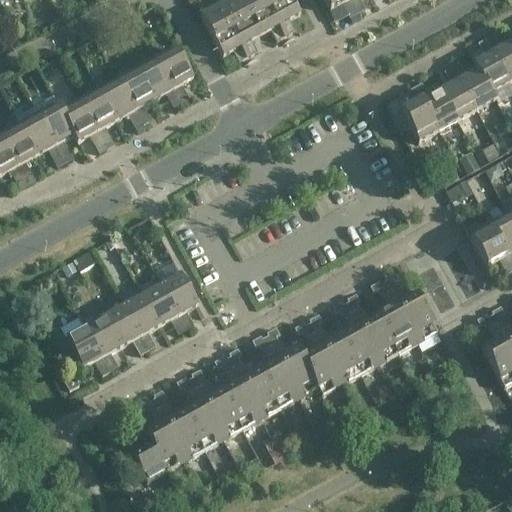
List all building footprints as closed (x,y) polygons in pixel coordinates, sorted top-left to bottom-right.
[(261,40),(239,0),(237,0),(200,21),(223,61),(233,55),(239,66),(258,55),(252,45),(261,40)] [(300,18),(289,0),(239,0),(261,40),(271,34),(277,45),(296,35),(290,24),(300,18)] [(357,17),(347,0),(321,0),(330,15),(342,8),(349,22),(357,17)] [(347,0),(357,17),(365,13),(358,0),(347,0)] [(511,85),(511,46),(501,52),(493,38),(485,43),(510,87),(511,85)] [(510,87),(485,43),(477,47),(485,61),(473,67),(477,74),(478,74),(491,97),(492,97),(510,87)] [(193,83),(176,52),(156,63),(181,107),(189,103),(181,90),(193,83)] [(181,107),(156,63),(137,74),(154,104),(165,98),(173,112),(181,107)] [(478,74),(477,74),(467,80),(459,66),(451,70),(476,115),(496,104),(492,97),(491,97),(478,74)] [(476,115),(451,70),(443,75),(451,88),(440,95),(457,125),(476,115)] [(154,104),(137,74),(118,84),(143,128),(145,132),(152,127),(143,110),(154,104)] [(143,128),(118,84),(99,95),(116,125),(127,119),(137,136),(145,132),(143,128)] [(457,125),(440,95),(429,101),(421,87),(414,91),(438,136),(457,125)] [(438,136),(414,91),(406,96),(413,109),(401,116),(402,116),(392,122),(400,137),(410,131),(418,147),(438,136)] [(116,125),(99,95),(81,105),(107,153),(114,149),(105,132),(116,125)] [(74,139),(61,116),(62,115),(58,108),(53,100),(34,110),(65,167),(73,162),(63,145),(73,140),(74,139)] [(107,153),(81,105),(62,115),(61,116),(74,139),(73,140),(77,147),(89,140),(99,157),(107,153)] [(65,167),(34,110),(15,121),(19,129),(36,161),(47,154),(57,171),(65,167)] [(36,161),(19,129),(15,121),(14,119),(0,126),(0,138),(27,188),(35,183),(25,166),(36,161)] [(27,188),(0,138),(0,180),(10,175),(19,192),(27,188)] [(511,225),(508,219),(490,229),(511,269),(511,225)] [(511,274),(511,269),(490,229),(470,240),(487,271),(499,264),(506,278),(511,274)] [(99,250),(107,264),(117,258),(109,244),(99,250)] [(397,284),(394,277),(384,282),(387,287),(390,288),(397,284)] [(198,309),(180,279),(161,289),(186,334),(193,330),(186,316),(198,309)] [(381,293),(381,290),(379,285),(370,290),(374,297),(381,293)] [(186,334),(161,289),(142,300),(159,331),(170,325),(178,338),(186,334)] [(437,337),(414,296),(403,302),(396,290),(389,293),(396,305),(394,306),(417,348),(437,337)] [(417,348),(394,306),(392,307),(386,295),(379,299),(385,311),(375,317),(398,358),(417,348)] [(360,305),(356,298),(347,303),(349,308),(352,309),(360,305)] [(159,331),(142,300),(123,310),(137,337),(148,355),(155,351),(148,337),(159,331)] [(343,314),(344,311),(341,306),(332,311),(336,318),(343,314)] [(137,337),(123,310),(104,321),(121,351),(132,345),(140,359),(148,355),(137,337)] [(398,358),(375,317),(365,323),(358,310),(351,314),(358,326),(356,327),(379,369),(398,358)] [(504,318),(500,311),(491,316),(494,320),(497,322),(504,318)] [(379,369),(356,327),(354,328),(348,316),(341,320),(348,332),(337,338),(361,379),(379,369)] [(322,326),(318,319),(309,324),(311,329),(315,330),(322,326)] [(487,327),(488,324),(485,319),(476,324),(480,331),(487,327)] [(121,351),(104,321),(85,331),(110,376),(118,371),(110,358),(121,351)] [(511,333),(509,335),(503,323),(496,327),(502,339),(501,340),(511,360),(511,333)] [(305,335),(306,332),(303,327),(294,332),(298,339),(305,335)] [(511,387),(511,360),(501,340),(499,341),(492,329),(485,333),(492,345),(481,351),(504,392),(511,387)] [(110,376),(85,331),(66,342),(83,373),(94,366),(102,380),(110,376)] [(361,379),(337,338),(327,343),(320,331),(313,335),(320,347),(318,348),(342,390),(361,379)] [(279,339),(275,332),(266,337),(269,342),(272,343),(279,339)] [(342,390),(318,348),(317,349),(310,337),(303,341),(310,353),(300,358),(299,359),(318,392),(317,393),(322,401),(342,390)] [(263,348),(263,345),(261,340),(252,345),(255,352),(263,348)] [(318,392),(299,359),(300,358),(296,350),(284,357),(278,344),(271,348),(278,360),(276,361),(299,403),(317,393),(318,392)] [(299,403),(276,361),(274,362),(267,350),(261,354),(267,366),(257,372),(280,413),(299,403)] [(241,360),(238,353),(228,358),(231,363),(234,364),(241,360)] [(225,369),(225,366),(223,361),(214,366),(218,373),(225,369)] [(280,413),(257,372),(247,377),(240,365),(233,369),(240,381),(238,382),(261,424),(280,413)] [(261,424),(238,382),(236,383),(230,371),(223,375),(229,387),(219,393),(242,434),(261,424)] [(204,381),(200,374),(191,379),(193,384),(196,385),(204,381)] [(80,390),(72,376),(61,382),(69,396),(80,390)] [(187,390),(188,387),(185,382),(176,387),(180,394),(187,390)] [(242,434),(219,393),(209,398),(202,386),(195,390),(202,402),(200,403),(223,445),(242,434)] [(223,445),(200,403),(199,404),(192,392),(185,396),(192,408),(181,413),(204,455),(223,445)] [(166,402),(162,395),(153,400),(155,404),(159,406),(166,402)] [(149,411),(150,408),(147,403),(138,408),(142,415),(149,411)] [(204,455),(181,413),(171,419),(164,407),(158,411),(164,423),(162,424),(185,465),(204,455)] [(185,465),(162,424),(161,425),(154,413),(147,417),(154,429),(142,435),(150,448),(151,448),(167,476),(185,465)] [(167,476),(151,448),(150,448),(142,453),(139,448),(122,457),(127,466),(134,463),(147,487),(167,476)]
